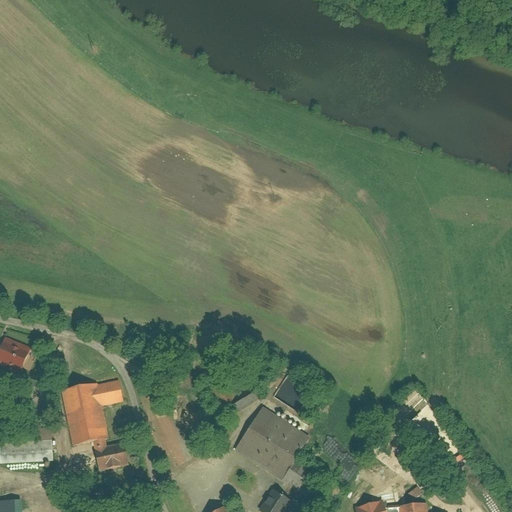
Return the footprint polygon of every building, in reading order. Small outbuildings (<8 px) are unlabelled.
[(0,345),(0,368),(19,375),(28,351),(2,341),(0,345)] [(214,363),(194,375),(209,401),(229,389),(214,363)] [(93,448),(106,446),(100,409),(120,406),(117,384),(98,388),(61,395),(73,452),(93,448)] [(281,482),(262,511),(284,511),(293,499),(304,506),(324,475),(298,459),(311,439),(263,409),(235,453),(281,482)] [(0,444),(0,467),(52,465),(51,442),(0,444)] [(93,448),(98,479),(132,474),(128,443),(106,446),(93,448)] [(390,511),(389,503),(380,505),(378,497),(347,503),(348,511),(390,511)] [(199,511),(229,511),(222,499),(199,511)] [(443,511),(443,510),(421,511),(420,499),(389,503),(390,511),(443,511)] [(0,511),(19,511),(19,503),(0,504),(0,511)]
